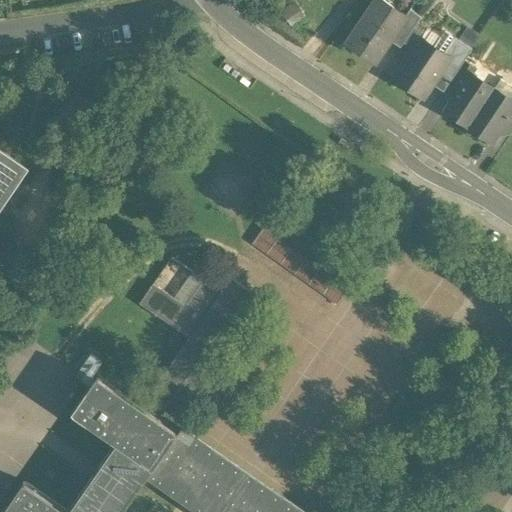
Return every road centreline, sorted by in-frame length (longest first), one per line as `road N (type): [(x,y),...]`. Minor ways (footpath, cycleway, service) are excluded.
road 1 (residential): [(511,214),(251,41),(203,0)]
road 2 (residential): [(0,33),(191,0)]
